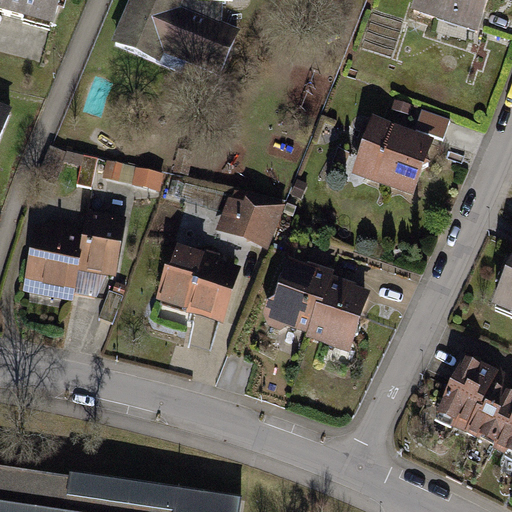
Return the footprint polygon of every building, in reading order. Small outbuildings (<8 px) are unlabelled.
[(63,0),(0,0),(0,19),(56,32),(63,0)] [(136,0),(117,43),(215,84),(239,38),(223,29),(232,8),(217,1),(217,0),(136,0)] [(493,0),(425,0),(419,20),(480,40),(493,0)] [(0,160),(15,118),(0,112),(0,160)] [(426,112),(420,129),(448,139),(454,122),(426,112)] [(433,150),(377,128),(358,178),(414,199),(433,150)] [(101,163),(55,153),(50,176),(95,186),(101,163)] [(163,198),(167,180),(110,167),(106,185),(163,198)] [(288,216),(239,197),(223,235),(272,255),(288,216)] [(125,231),(90,225),(82,277),(117,283),(125,231)] [(81,239),(37,233),(29,289),(74,295),(81,239)] [(239,274),(178,255),(161,310),(221,329),(239,274)] [(366,295),(294,271),(273,333),(345,357),(366,295)] [(511,279),(498,313),(511,319),(511,279)] [(511,390),(463,368),(435,429),(511,464),(511,390)] [(244,511),(246,503),(69,477),(67,487),(0,477),(0,511),(244,511)]
